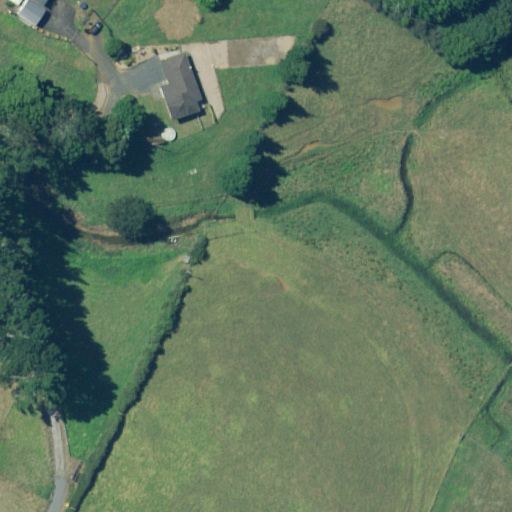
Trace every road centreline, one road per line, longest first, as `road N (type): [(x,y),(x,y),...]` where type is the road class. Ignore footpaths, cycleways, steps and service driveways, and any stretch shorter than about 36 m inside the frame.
road 1 (unknown): [(0,267),(60,432),(62,480),(51,511)]
road 2 (unknown): [(54,6),(103,41),(118,72),(116,87),(92,118),(0,141)]
